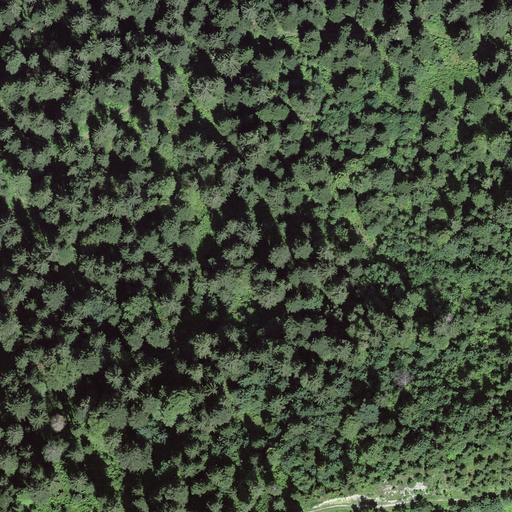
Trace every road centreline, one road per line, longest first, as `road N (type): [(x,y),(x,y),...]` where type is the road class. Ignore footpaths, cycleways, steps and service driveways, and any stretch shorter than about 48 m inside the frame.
road 1 (track): [(0,216),(18,209),(74,142),(190,71),(282,33),(407,28),(511,46)]
road 2 (track): [(0,106),(125,112)]
